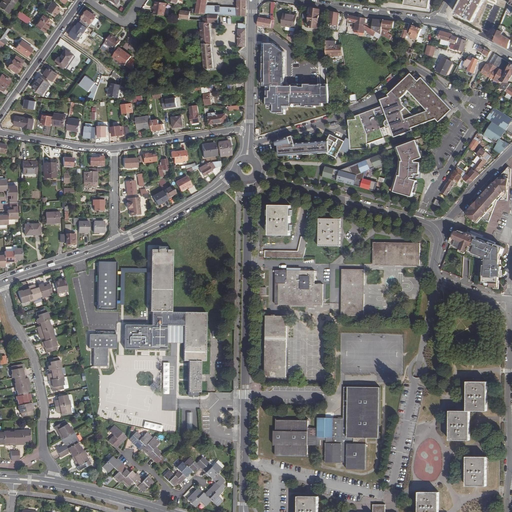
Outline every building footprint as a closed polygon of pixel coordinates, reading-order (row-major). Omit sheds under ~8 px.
[(2,0),(0,4),(0,8),(8,13),(17,0),(2,0)] [(197,0),(196,14),(206,15),(207,6),(207,0),(197,0)] [(238,10),(238,16),(246,17),(246,0),(238,0),(238,10)] [(406,0),(405,5),(429,9),(430,0),(406,0)] [(465,17),(472,21),(483,0),(503,0),(509,3),(510,0),(460,0),(454,11),(457,12),(456,13),(459,14),(462,15),(461,16),(464,17),(465,17)] [(155,1),(154,14),(165,15),(166,3),(155,1)] [(47,13),(53,17),(60,8),(52,3),(45,12),(47,13)] [(207,6),(206,15),(209,15),(219,15),(238,16),(238,10),(221,9),(220,7),(207,6)] [(37,17),(39,13),(31,8),(28,12),(37,17)] [(310,28),(318,29),(320,10),(311,9),(310,16),(310,26),(310,28)] [(180,19),(190,20),(191,14),(191,12),(181,10),(180,17),(180,19)] [(80,22),(89,28),(92,23),(96,18),(97,17),(88,11),(80,22)] [(16,17),(26,24),(29,19),(25,16),(23,18),(20,16),(21,15),(19,14),(19,13),(19,12),(16,17)] [(340,14),(330,12),(329,19),(328,28),(337,29),(338,24),(340,14)] [(287,30),(295,31),(297,16),(284,14),(282,26),(287,26),(287,30)] [(201,24),(205,69),(214,69),(210,23),(218,24),(219,15),(209,15),(209,19),(200,18),(201,24)] [(356,24),(366,25),(366,18),(358,17),(352,16),(349,15),(348,21),(356,22),(356,24)] [(35,26),(44,32),(51,22),(42,16),(35,26)] [(258,26),(271,28),(272,25),(274,25),(274,22),(273,21),(269,20),(259,18),(258,26)] [(375,31),(382,35),(382,30),(384,20),(374,19),(373,26),(373,29),(375,31)] [(391,28),(394,29),(395,22),(389,21),(384,20),(382,30),(382,35),(392,41),(394,39),(392,38),(393,36),(389,34),(391,28)] [(70,35),(78,42),(88,28),(80,23),(77,27),(76,26),(70,35)] [(397,44),(401,47),(404,42),(410,23),(405,23),(403,33),(398,41),(397,44)] [(359,34),(364,35),(365,32),(365,30),(366,25),(356,24),(355,32),(359,33),(359,34)] [(373,26),(366,25),(365,30),(373,34),(375,31),(373,29),(373,26)] [(410,37),(417,40),(418,37),(419,34),(421,29),(417,27),(417,28),(412,26),(410,32),(412,33),(410,37)] [(502,36),(504,29),(503,29),(503,27),(500,26),(494,41),(495,40),(500,43),(499,44),(500,44),(500,43),(502,44),(502,45),(504,47),(505,46),(508,47),(511,40),(502,36)] [(439,38),(451,42),(453,35),(454,31),(452,31),(451,33),(449,33),(450,31),(448,31),(447,30),(446,32),(442,30),(439,38)] [(114,50),(120,41),(111,34),(107,40),(102,48),(106,50),(109,46),(114,50)] [(456,36),(453,35),(451,42),(455,43),(457,44),(459,39),(466,41),(467,39),(456,36)] [(457,50),(463,52),(466,41),(459,39),(457,44),(455,43),(454,47),(451,46),(450,49),(454,50),(457,50)] [(20,51),(27,56),(32,49),(21,41),(20,43),(23,46),(20,51)] [(326,55),(344,56),(342,45),(335,45),(335,41),(327,41),(326,53),(326,55)] [(278,114),(285,114),(285,109),(284,108),(284,106),(291,106),(298,106),(298,105),(303,105),(303,106),(307,107),(307,106),(316,106),(323,106),(323,103),(330,103),(328,84),(319,84),(319,85),(311,85),(311,84),(304,84),(304,85),(299,85),(299,84),(292,84),(292,85),(292,86),(283,86),(283,78),(285,78),(285,67),(285,57),(285,52),(284,52),(273,43),(262,43),(262,52),(263,52),(263,56),(262,56),(262,70),(263,70),(263,79),(262,79),(262,86),(269,86),(269,90),(266,90),(267,94),(266,94),(266,105),(267,105),(267,108),(274,108),(274,112),(278,112),(278,114)] [(435,47),(428,45),(425,55),(432,57),(435,47)] [(491,52),(486,49),(480,46),(478,51),(484,54),(483,54),(488,57),(491,52)] [(135,60),(131,57),(132,56),(127,53),(127,54),(124,52),(124,51),(120,48),(116,53),(113,57),(125,66),(125,65),(133,71),(135,60)] [(56,63),(67,70),(70,66),(68,65),(74,56),(67,51),(62,58),(60,57),(56,63)] [(498,56),(495,54),(489,65),(486,64),(482,73),(490,78),(494,71),(496,72),(498,68),(503,59),(498,56)] [(8,67),(16,73),(21,66),(21,65),(23,62),(16,56),(8,67)] [(459,68),(468,71),(474,58),(469,56),(466,63),(462,61),(459,68)] [(468,71),(474,74),(478,60),(474,58),(468,71)] [(438,72),(448,77),(454,64),(445,59),(438,72)] [(508,83),(511,75),(511,64),(508,68),(507,71),(500,82),(502,83),(504,83),(507,83),(508,83)] [(507,71),(508,68),(506,67),(504,71),(498,68),(496,72),(494,71),(490,78),(500,83),(500,82),(507,71)] [(44,76),(53,82),(58,74),(49,68),(44,76)] [(350,140),(350,149),(350,150),(369,149),(368,145),(395,135),(396,137),(413,130),(412,128),(436,119),(439,122),(444,117),(443,115),(445,113),(446,115),(452,110),(422,77),(416,83),(414,81),(416,79),(411,73),(388,95),(390,97),(381,100),(383,106),(356,118),(357,120),(348,121),(350,140)] [(5,89),(10,82),(1,75),(0,76),(0,90),(3,91),(5,89)] [(80,85),(89,92),(90,90),(96,95),(98,86),(95,84),(96,83),(86,76),(80,85)] [(33,88),(44,96),(51,85),(41,77),(33,88)] [(118,99),(121,80),(112,79),(108,101),(118,99)] [(500,88),(509,94),(511,89),(511,88),(509,87),(511,84),(508,83),(507,83),(504,83),(500,88)] [(163,109),(177,107),(176,98),(166,100),(166,102),(162,102),(163,109)] [(24,108),(35,110),(36,102),(26,100),(24,108)] [(122,106),(123,114),(133,113),(132,104),(122,106)] [(192,123),(200,122),(198,106),(190,107),(192,123)] [(495,123),(507,130),(511,122),(511,118),(508,116),(495,107),(488,118),(493,121),(495,123)] [(53,125),(64,127),(66,116),(55,114),(53,125)] [(210,124),(227,122),(226,114),(212,116),(212,114),(209,114),(209,117),(208,117),(210,124)] [(42,124),(52,126),(53,117),(43,116),(43,120),(42,124)] [(144,129),(152,128),(151,122),(151,116),(136,118),(137,130),(141,130),(141,128),(144,127),(144,129)] [(22,118),(15,117),(14,126),(32,129),(32,126),(33,120),(22,118)] [(172,119),(173,128),(183,127),(182,117),(172,119)] [(67,131),(78,133),(80,122),(69,120),(67,131)] [(153,131),(165,129),(165,124),(160,125),(159,121),(151,122),(152,128),(153,131)] [(487,135),(495,123),(493,121),(484,134),(487,135)] [(494,149),(501,154),(510,145),(501,139),(507,130),(495,123),(487,135),(499,143),(494,149)] [(98,137),(107,137),(107,131),(107,127),(98,127),(98,137)] [(112,128),(113,137),(117,136),(119,136),(123,136),(123,132),(121,132),(121,127),(112,128)] [(340,150),(344,141),(338,138),(328,139),(327,141),(296,143),(293,136),(275,141),(277,146),(279,146),(280,155),(289,154),(290,156),(298,155),(298,154),(304,153),(304,155),(313,154),(313,152),(324,152),(336,158),(340,150)] [(350,149),(350,140),(346,138),(344,141),(340,150),(347,153),(349,149),(350,149)] [(470,147),(474,151),(480,142),(475,138),(470,147)] [(219,143),(220,157),(232,155),(230,141),(219,143)] [(412,197),(416,183),(417,180),(411,179),(411,177),(415,178),(420,178),(421,162),(415,162),(415,161),(423,158),(420,151),(416,141),(398,148),(401,155),(402,159),(403,162),(401,161),(401,164),(401,169),(400,176),(399,181),(397,180),(396,184),(394,192),(412,197)] [(202,144),(204,156),(216,155),(215,143),(202,144)] [(473,169),(479,172),(491,156),(482,149),(478,155),(479,157),(474,163),(476,165),(473,169)] [(175,163),(187,161),(186,151),(171,153),(172,158),(175,158),(175,163)] [(384,152),(339,170),(326,166),(323,177),(375,192),(378,183),(364,179),(365,177),(366,172),(386,164),(386,158),(384,152)] [(143,155),(144,163),(157,161),(156,155),(148,156),(148,154),(143,155)] [(90,166),(104,166),(104,156),(98,156),(98,158),(90,158),(90,166)] [(63,158),(62,167),(73,168),(74,158),(63,158)] [(124,159),(124,168),(138,168),(138,159),(124,159)] [(158,166),(160,177),(163,177),(163,173),(169,172),(167,159),(161,160),(161,166),(158,166)] [(23,163),(23,175),(37,175),(37,163),(23,163)] [(198,166),(203,176),(213,171),(212,170),(215,168),(213,163),(201,165),(200,165),(198,166)] [(45,179),(56,179),(56,164),(44,164),(45,179)] [(479,198),(466,213),(474,220),(475,219),(477,221),(479,219),(489,222),(497,200),(507,201),(508,186),(510,186),(511,169),(509,167),(494,183),(494,182),(491,185),(492,187),(491,189),(489,187),(481,196),(483,197),(481,200),(479,198)] [(457,182),(459,183),(459,181),(463,176),(465,177),(467,175),(465,174),(464,172),(458,168),(451,178),(457,182)] [(97,169),(89,169),(89,173),(84,173),(84,186),(97,186),(97,172),(97,169)] [(464,179),(470,184),(481,174),(479,172),(473,169),(468,176),(467,175),(465,177),(464,179)] [(187,176),(176,182),(181,191),(188,187),(189,188),(192,186),(187,176)] [(447,186),(452,189),(457,182),(451,178),(447,186)] [(136,195),(135,181),(126,182),(127,196),(136,195)] [(163,192),(167,198),(175,194),(171,186),(163,191),(163,192)] [(443,192),(448,195),(452,189),(447,186),(443,192)] [(9,202),(9,204),(16,204),(15,189),(6,189),(6,193),(7,197),(10,197),(12,197),(12,202),(10,202),(9,202)] [(153,197),(158,205),(168,200),(167,198),(163,192),(153,197)] [(95,211),(104,211),(103,206),(104,206),(104,196),(97,196),(97,201),(93,201),(93,206),(95,206),(95,211)] [(139,198),(127,199),(127,204),(126,204),(127,209),(129,209),(130,217),(140,216),(139,203),(140,203),(139,198)] [(7,216),(8,222),(17,222),(16,204),(9,204),(9,209),(11,209),(12,209),(12,212),(11,212),(7,212),(7,216)] [(269,226),(269,235),(291,235),(291,205),(269,205),(269,226)] [(45,214),(45,224),(59,224),(59,218),(60,218),(60,216),(59,216),(59,214),(45,214)] [(319,237),(319,246),(340,246),(341,219),(319,218),(319,237)] [(78,226),(78,233),(89,233),(89,224),(84,224),(84,222),(78,222),(78,226)] [(94,233),(105,233),(105,222),(94,222),(94,233)] [(24,225),(24,237),(40,236),(40,224),(24,225)] [(71,245),(76,245),(76,234),(71,234),(71,224),(64,224),(65,234),(66,234),(66,245),(68,246),(70,246),(71,245)] [(456,231),(451,244),(460,247),(459,249),(470,253),(471,252),(486,257),(486,265),(484,265),(483,277),(485,277),(485,287),(498,287),(499,276),(498,276),(498,272),(499,272),(500,272),(501,271),(501,270),(501,266),(499,266),(500,253),(501,253),(503,247),(495,244),(495,246),(488,244),(489,244),(476,239),(476,237),(473,235),(472,238),(466,235),(456,231)] [(265,250),(265,257),(303,258),(308,238),(301,237),(298,251),(265,250)] [(374,242),(373,264),(419,265),(419,243),(401,243),(401,245),(390,245),(390,243),(374,242)] [(13,252),(13,262),(17,262),(17,261),(22,261),(22,250),(13,250),(13,252)] [(197,392),(201,393),(201,361),(206,361),(206,313),(172,312),(172,250),(151,250),(150,312),(152,312),(152,326),(124,326),(124,349),(166,349),(166,343),(166,326),(184,326),(184,343),(183,361),(188,361),(188,392),(192,392),(191,394),(197,394),(197,392)] [(4,256),(4,265),(8,264),(8,263),(13,263),(13,262),(13,252),(4,252),(4,256)] [(98,262),(98,310),(116,310),(116,262),(98,262)] [(149,267),(118,267),(118,305),(121,306),(121,270),(149,270),(149,267)] [(342,303),(342,316),(364,316),(364,269),(342,269),(342,288),(344,288),(344,299),(342,299),(342,303)] [(276,270),(276,305),(323,305),(323,303),(323,284),(315,284),(315,271),(276,270)] [(68,291),(66,278),(59,279),(59,281),(54,281),(57,293),(68,291)] [(29,287),(33,300),(42,298),(39,289),(36,290),(35,288),(34,285),(29,287)] [(42,298),(42,299),(50,296),(50,295),(53,294),(50,287),(44,288),(43,287),(43,285),(39,287),(39,289),(42,298)] [(25,303),(33,300),(29,287),(23,289),(24,291),(18,293),(21,303),(25,302),(25,303)] [(36,320),(38,324),(39,323),(48,321),(50,320),(47,313),(46,313),(45,310),(37,313),(39,319),(38,320),(36,320)] [(263,316),(262,377),(287,377),(288,316),(263,316)] [(36,328),(38,334),(51,330),(48,321),(39,323),(40,327),(39,327),(36,328)] [(166,326),(166,343),(184,343),(184,326),(166,326)] [(44,339),(45,342),(54,339),(51,330),(38,334),(40,340),(43,339),(44,339)] [(92,348),(92,366),(107,366),(107,349),(116,349),(116,335),(88,335),(87,348),(92,348)] [(44,347),(47,353),(57,350),(56,346),(54,339),(45,342),(44,342),(41,343),(43,348),(44,347)] [(48,367),(49,371),(50,371),(51,371),(60,369),(61,369),(60,361),(58,361),(58,358),(49,360),(50,366),(49,366),(48,367)] [(11,370),(13,378),(14,378),(23,376),(25,376),(27,375),(26,370),(24,370),(23,364),(12,366),(12,370),(11,370)] [(48,374),(49,380),(62,378),(61,374),(60,369),(51,371),(51,374),(50,374),(48,374)] [(14,378),(16,387),(30,385),(28,379),(26,379),(24,379),(23,376),(14,378)] [(51,386),(53,391),(63,389),(62,386),(64,386),(62,378),(49,380),(50,386),(51,386)] [(450,411),(450,440),(470,440),(470,411),(487,411),(487,381),(467,381),(467,411),(450,411)] [(418,384),(411,383),(404,383),(382,484),(403,489),(425,387),(418,384)] [(16,387),(17,396),(27,394),(27,391),(28,391),(31,391),(30,385),(16,387)] [(347,469),(367,469),(367,444),(366,444),(366,438),(380,438),(380,387),(344,387),(344,413),(343,419),(338,419),(334,419),(334,418),(318,418),(317,429),(308,429),(309,419),(276,419),(276,431),(275,431),(274,445),(276,445),(276,456),(308,456),(308,445),(321,445),(321,440),(326,440),(326,443),(326,462),(341,463),(341,462),(347,462),(347,469)] [(16,396),(18,406),(28,404),(27,401),(29,401),(32,400),(30,394),(28,394),(27,394),(17,396),(16,396)] [(54,401),(55,407),(68,404),(67,396),(67,395),(57,397),(58,400),(57,401),(54,401)] [(21,414),(22,417),(32,415),(31,409),(33,408),(32,403),(29,404),(28,404),(18,406),(20,414),(21,414)] [(60,413),(61,416),(70,414),(68,404),(55,407),(56,414),(59,413),(60,413)] [(144,421),(143,427),(145,428),(162,432),(163,426),(144,421)] [(56,431),(61,440),(72,433),(67,424),(64,426),(62,423),(54,427),(56,431)] [(108,441),(116,449),(127,437),(114,425),(109,431),(114,435),(108,441)] [(14,434),(15,446),(23,446),(23,443),(24,443),(24,444),(25,443),(30,443),(30,432),(20,432),(20,434),(15,434),(14,434)] [(129,440),(140,450),(142,449),(152,438),(147,432),(142,437),(136,432),(129,440)] [(55,448),(58,453),(65,449),(67,449),(77,443),(79,442),(74,433),(72,433),(61,440),(64,444),(65,445),(59,448),(58,447),(55,448)] [(4,447),(15,446),(14,434),(3,434),(3,435),(4,446),(4,447)] [(153,460),(157,463),(164,456),(155,447),(160,442),(154,437),(152,438),(142,449),(153,460)] [(69,452),(72,457),(82,452),(77,443),(67,449),(69,452)] [(76,467),(78,471),(90,464),(83,451),(82,452),(72,457),(71,458),(76,467)] [(113,467),(115,470),(122,463),(117,458),(115,460),(112,456),(103,466),(108,472),(113,467)] [(192,471),(193,473),(196,469),(198,471),(200,468),(207,461),(202,457),(196,463),(189,456),(183,463),(192,471)] [(467,456),(467,485),(487,486),(487,457),(467,456)] [(177,473),(183,480),(192,471),(183,463),(181,461),(176,467),(179,471),(177,473)] [(200,468),(203,470),(210,464),(207,461),(200,468)] [(114,477),(119,483),(121,481),(129,473),(125,469),(127,468),(122,463),(115,470),(118,472),(114,477)] [(211,479),(213,481),(215,483),(210,488),(212,490),(206,495),(211,500),(217,506),(222,501),(218,496),(223,490),(222,489),(225,486),(222,483),(224,481),(216,473),(221,469),(215,463),(212,466),(210,464),(203,470),(211,479)] [(121,481),(127,487),(132,482),(134,484),(141,478),(136,473),(135,474),(131,471),(129,473),(121,481)] [(163,477),(173,487),(177,483),(179,484),(183,480),(177,473),(174,476),(169,471),(163,477)] [(134,484),(143,492),(150,485),(153,482),(147,476),(143,480),(141,478),(134,484)] [(190,502),(195,507),(200,502),(205,506),(211,500),(206,495),(205,494),(204,494),(199,488),(187,499),(190,502)] [(183,496),(186,499),(192,493),(189,490),(183,496)] [(438,511),(439,492),(419,491),(419,511),(438,511)] [(298,511),(318,511),(318,496),(298,496),(298,511)]
